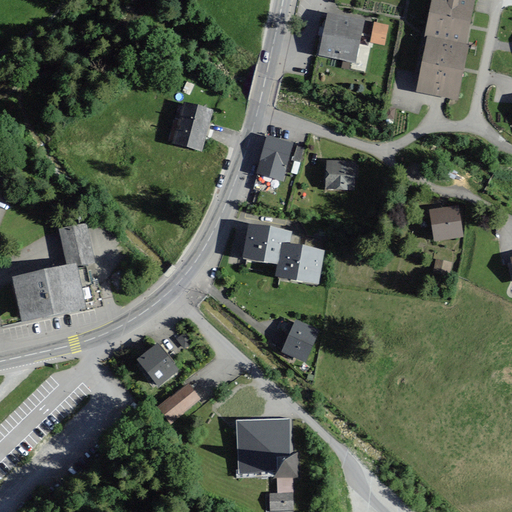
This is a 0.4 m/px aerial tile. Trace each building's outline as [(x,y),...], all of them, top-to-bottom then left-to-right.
[(471,1),(463,0),(431,0),(424,38),(430,40),(462,46),(471,1)] [(364,26),(327,18),(319,57),(356,65),(364,26)] [(369,44),(384,47),(386,36),(388,26),(373,24),(371,33),(369,44)] [(462,46),(430,40),(420,92),(457,99),(467,47),(462,46)] [(200,153),(211,111),(183,104),(172,146),(200,153)] [(295,146),(266,141),(258,178),(287,184),(295,146)] [(295,157),(302,159),(306,146),(299,144),(295,157)] [(354,165),(326,164),(325,193),(353,194),(354,165)] [(459,210),(431,213),(434,240),(462,237),(459,210)] [(67,264),(11,276),(21,320),(95,307),(85,261),(95,258),(88,222),(74,225),(59,228),(67,264)] [(325,252),(290,246),(292,234),(247,226),(241,260),(277,266),(274,281),(319,288),(325,252)] [(450,272),(449,259),(437,260),(437,273),(450,272)] [(321,335),(295,324),(289,338),(282,352),(307,364),(314,350),(321,335)] [(147,375),(158,388),(178,371),(167,359),(156,346),(137,363),(147,375)] [(157,409),(171,425),(201,400),(187,385),(157,409)] [(284,467),(291,459),(290,424),(290,419),(285,419),(251,420),(235,421),(235,440),(236,474),(237,477),(240,477),(274,477),(284,467)] [(274,477),(271,480),(297,479),(296,454),(291,459),(284,467),(274,477)] [(292,480),(276,480),(277,495),(269,496),(269,511),(292,511),(292,495),(292,480)]
